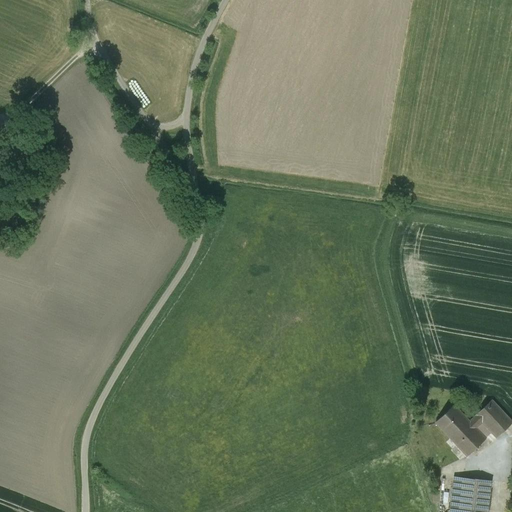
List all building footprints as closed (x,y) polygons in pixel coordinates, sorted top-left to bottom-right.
[(44,143),(15,131),(3,159),(32,171),(44,143)] [(12,190),(2,188),(0,195),(0,207),(7,210),(12,190)] [(14,216),(7,214),(2,229),(10,231),(14,216)] [(433,425),(469,464),(487,447),(475,435),(483,427),(497,442),(511,427),(511,422),(491,400),(465,426),(449,409),(433,425)] [(454,477),(450,511),(487,511),(492,481),(454,477)]
